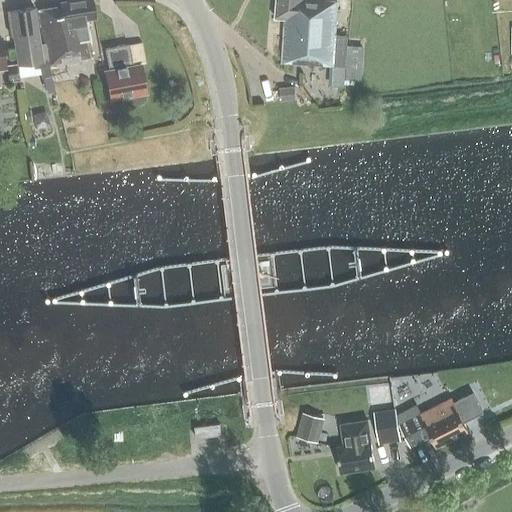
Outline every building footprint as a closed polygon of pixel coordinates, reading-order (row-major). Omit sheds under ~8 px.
[(89,41),(86,21),(95,19),(91,0),(83,0),(59,3),(60,7),(37,10),(40,32),(49,65),(89,59),(85,42),(89,41)] [(304,0),(303,0),(276,0),(275,19),(284,20),(281,63),(300,65),(331,67),(336,2),(304,0)] [(8,12),(6,12),(10,37),(12,36),(17,66),(32,63),(33,69),(39,68),(41,78),(50,76),(46,61),(41,62),(34,8),(9,12),(8,12)] [(136,104),(139,103),(141,102),(142,100),(143,97),(144,95),(145,94),(140,65),(132,66),(128,45),(104,49),(108,71),(104,71),(109,101),(128,98),(130,100),(132,103),(136,104)] [(6,66),(8,83),(19,82),(16,66),(16,65),(6,66)] [(50,76),(41,78),(44,90),(46,89),(53,87),(50,76)] [(293,87),(278,88),(280,102),(295,101),(293,87)] [(249,173),(217,177),(218,183),(250,179),(249,173)] [(223,265),(219,266),(223,298),(227,298),(254,294),(254,291),(274,288),(270,257),(249,260),(250,262),(223,265)] [(274,371),(242,376),(243,381),(275,377),(274,371)] [(436,447),(467,431),(451,399),(419,415),(415,407),(397,416),(398,426),(410,448),(431,438),(436,447)] [(374,416),(378,442),(399,439),(394,412),(374,416)] [(295,438),(314,443),(320,418),(302,413),(295,438)] [(339,473),(374,467),(367,421),(340,425),(343,447),(336,448),(339,473)] [(219,424),(194,428),(195,439),(221,435),(219,424)]
